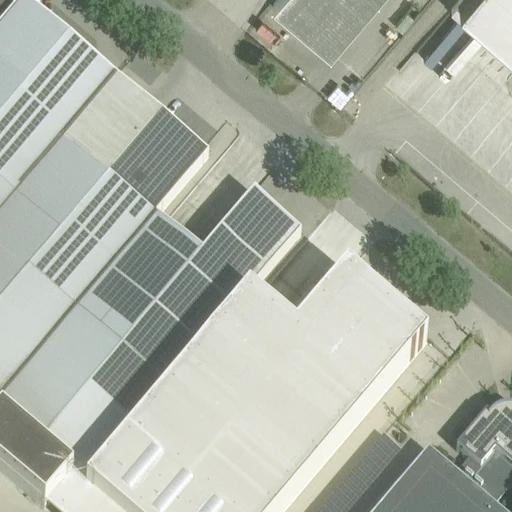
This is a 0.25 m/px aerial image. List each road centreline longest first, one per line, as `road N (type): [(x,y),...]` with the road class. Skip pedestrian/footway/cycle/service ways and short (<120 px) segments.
road 1 (unclassified): [(511,318),(137,0)]
road 2 (unknown): [(511,346),(419,457)]
